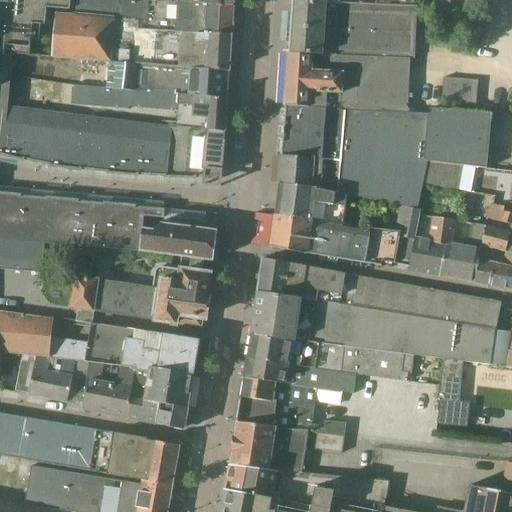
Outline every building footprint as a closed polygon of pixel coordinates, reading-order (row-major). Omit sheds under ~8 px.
[(0,0),(0,13),(47,10),(47,8),(70,10),(70,0),(0,0)] [(112,0),(111,16),(138,20),(147,21),(149,0),(167,0),(233,6),(233,0),(112,0)] [(191,32),(232,35),(233,6),(167,0),(149,0),(147,21),(138,20),(137,30),(179,31),(190,33),(191,32)] [(293,1),(289,53),(410,59),(415,59),(417,6),(351,3),(293,1)] [(45,25),(47,10),(0,13),(0,90),(10,91),(13,54),(30,56),(33,24),(45,25)] [(54,56),(111,61),(189,69),(190,67),(229,71),(232,35),(191,32),(190,33),(179,31),(137,30),(138,20),(111,16),(77,12),(62,10),(61,14),(57,13),(55,27),(54,56)] [(408,113),(410,59),(289,53),(286,105),(408,113)] [(108,88),(130,90),(163,94),(190,96),(228,99),(229,71),(190,67),(189,69),(111,61),(108,88)] [(476,109),(478,81),(444,78),(441,105),(476,109)] [(8,106),(10,91),(0,90),(0,115),(5,115),(8,106)] [(190,96),(163,94),(130,90),(128,109),(129,109),(129,107),(174,111),(174,108),(178,109),(176,127),(200,130),(225,132),(226,132),(228,99),(190,96)] [(284,120),(281,157),(341,159),(338,194),(347,196),(402,205),(417,209),(417,208),(422,181),(426,158),(487,169),(487,166),(491,114),(431,109),(430,114),(408,113),(286,105),(286,107),(305,107),(305,121),(285,120),(284,120)] [(5,115),(0,115),(0,153),(22,159),(22,161),(24,161),(24,160),(50,165),(58,113),(8,106),(5,115)] [(87,116),(58,113),(50,165),(50,166),(52,167),(52,165),(79,169),(79,170),(81,171),(81,169),(87,116)] [(113,119),(87,116),(81,169),(107,172),(113,119)] [(142,123),(113,119),(107,172),(107,174),(109,174),(109,172),(136,175),(136,176),(138,176),(138,175),(142,123)] [(225,132),(200,130),(176,127),(142,123),(138,175),(165,176),(165,178),(167,178),(167,176),(194,177),(194,179),(196,179),(196,177),(221,177),(225,138),(225,132)] [(279,182),(311,188),(338,194),(341,159),(281,157),(281,165),(283,166),(282,171),(279,182)] [(511,170),(487,166),(487,169),(426,158),(422,181),(459,188),(461,176),(511,181),(511,170)] [(311,188),(279,182),(275,215),(342,227),(347,196),(338,194),(311,188)] [(0,240),(43,244),(47,200),(0,195),(0,240)] [(100,249),(104,205),(49,200),(47,200),(43,244),(100,249)] [(511,224),(511,242),(509,251),(511,251),(511,213),(504,212),(505,206),(492,204),(489,220),(511,224)] [(163,218),(164,212),(164,211),(104,205),(100,249),(140,252),(140,251),(142,228),(143,216),(163,218)] [(402,205),(397,231),(402,232),(397,264),(410,266),(415,239),(420,209),(417,208),(417,209),(402,205)] [(275,215),(270,248),(306,254),(306,253),(381,266),(382,261),(397,264),(402,232),(397,231),(371,228),(370,232),(346,228),(342,227),(275,215)] [(409,271),(441,277),(444,260),(439,259),(443,236),(451,237),(454,221),(437,217),(432,242),(415,239),(410,266),(409,271)] [(163,224),(155,230),(142,228),(140,251),(211,261),(215,232),(163,224)] [(444,260),(441,277),(476,283),(479,263),(483,243),(485,227),(471,224),(466,248),(450,245),(451,237),(443,236),(439,259),(444,260)] [(511,242),(511,234),(485,227),(483,243),(509,251),(511,242)] [(0,267),(40,271),(43,244),(0,240),(0,267)] [(479,263),(476,283),(511,289),(511,251),(509,251),(505,267),(479,263)] [(334,301),(495,331),(497,331),(501,305),(345,276),(345,274),(269,260),(263,259),(258,289),(264,290),(325,299),(334,301)] [(112,285),(75,279),(74,286),(71,309),(155,321),(155,322),(175,325),(175,324),(201,327),(202,319),(204,319),(206,303),(207,296),(206,296),(209,277),(175,271),(163,269),(157,271),(155,276),(152,291),(138,289),(112,285)] [(325,299),(264,290),(258,289),(252,335),(295,343),(295,340),(338,347),(339,344),(362,348),(414,355),(444,359),(465,362),(490,366),(495,331),(334,301),(325,299)] [(135,372),(141,373),(141,368),(194,376),(200,341),(99,324),(99,325),(91,324),(88,343),(52,337),(55,319),(0,309),(0,375),(1,375),(3,354),(22,356),(35,356),(53,359),(75,362),(88,363),(108,366),(122,369),(135,371),(135,372)] [(511,333),(503,366),(504,366),(503,368),(511,369),(511,333)] [(411,374),(414,355),(362,348),(339,344),(338,347),(295,340),(295,343),(252,335),(248,359),(356,375),(407,383),(408,374),(411,374)] [(66,403),(66,401),(75,362),(53,359),(35,356),(35,362),(28,395),(66,403)] [(353,394),(356,375),(248,359),(244,379),(341,392),(353,394)] [(465,362),(444,359),(438,400),(439,400),(459,403),(460,391),(465,362)] [(66,401),(83,403),(88,363),(75,362),(66,401)] [(81,409),(110,415),(116,386),(102,384),(104,372),(107,372),(108,366),(88,363),(83,403),(81,409)] [(147,396),(160,404),(188,410),(194,376),(141,368),(141,373),(140,374),(150,377),(147,396)] [(132,394),(135,372),(135,371),(122,369),(119,387),(116,386),(110,415),(129,419),(132,394)] [(339,404),(341,392),(244,379),(236,423),(294,431),(295,429),(308,431),(310,431),(310,433),(317,434),(344,438),(346,424),(324,421),(323,426),(312,425),(315,401),(339,404)] [(147,396),(132,394),(129,419),(148,423),(150,414),(159,416),(160,404),(147,396)] [(469,402),(459,401),(459,403),(439,400),(438,408),(437,424),(466,427),(469,402)] [(184,431),(187,415),(188,410),(160,404),(159,416),(150,414),(148,423),(184,431)] [(0,413),(0,456),(143,482),(172,487),(180,446),(147,440),(147,439),(0,413)] [(308,431),(295,429),(294,431),(236,423),(230,466),(290,473),(290,471),(302,473),(308,431)] [(344,438),(317,434),(315,450),(342,453),(344,440),(344,438)] [(383,511),(384,507),(389,484),(390,481),(302,473),(290,471),(290,473),(230,466),(220,511),(383,511)] [(63,511),(167,511),(172,487),(143,482),(142,487),(32,467),(26,505),(63,511)] [(463,511),(408,511),(384,507),(383,511),(511,511),(511,494),(469,486),(463,511)]
